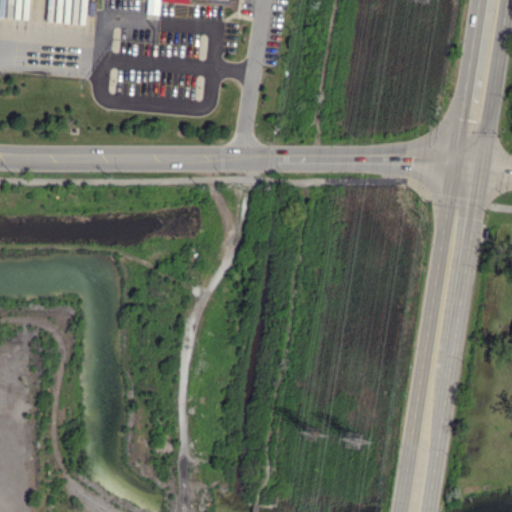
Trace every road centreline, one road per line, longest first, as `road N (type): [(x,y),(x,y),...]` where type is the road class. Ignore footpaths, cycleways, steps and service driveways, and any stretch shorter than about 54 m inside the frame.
road 1 (tertiary): [(0,156),(465,160)]
road 2 (secondary): [(465,160),(435,365)]
road 3 (secondary): [(491,0),(465,160)]
road 4 (secondary): [(435,365),(413,511)]
